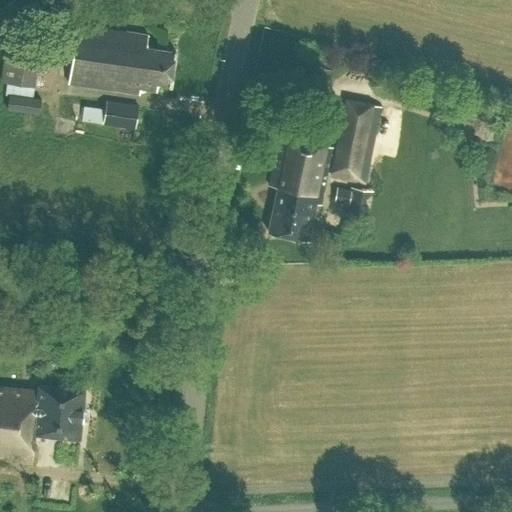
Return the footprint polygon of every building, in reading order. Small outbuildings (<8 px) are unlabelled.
[(148,36),(78,24),(68,83),(140,94),(141,89),(156,91),(157,85),(170,87),(175,53),(146,49),(148,36)] [(4,90),(34,95),(41,31),(6,28),(0,81),(5,81),(4,90)] [(34,95),(4,90),(4,94),(9,94),(7,110),(39,113),(40,98),(34,97),(34,95)] [(379,105),(344,98),(329,176),(364,183),(379,105)] [(138,106),(106,100),(103,123),(135,128),(138,106)] [(332,147),(278,136),(268,184),(277,185),(268,229),(307,237),(314,202),(317,202),(321,184),(324,185),(332,147)] [(371,190),(351,187),(351,190),(336,187),(333,201),(348,204),(346,218),(366,222),(371,190)] [(38,391),(0,386),(0,458),(32,462),(35,433),(80,438),(85,389),(39,384),(38,391)]
